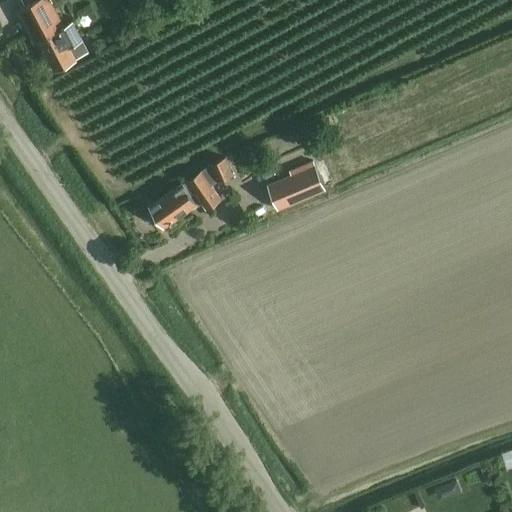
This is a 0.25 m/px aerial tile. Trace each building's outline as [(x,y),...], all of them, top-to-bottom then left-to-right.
[(74,57),(83,53),(76,40),(80,38),(71,22),(66,14),(70,12),(63,0),(39,0),(23,9),(34,31),(54,68),(74,58),(74,57)] [(330,114),(319,118),(324,130),(335,125),(330,114)] [(174,188),(148,206),(163,227),(196,204),(190,195),(195,192),(206,208),(221,199),(210,183),(216,179),(232,172),(225,157),(209,163),(210,164),(201,170),(175,188),(174,188)] [(274,206),(325,191),(315,159),(288,167),(290,175),(267,181),(274,206)] [(456,479),(445,483),(450,495),(461,491),(456,479)]
